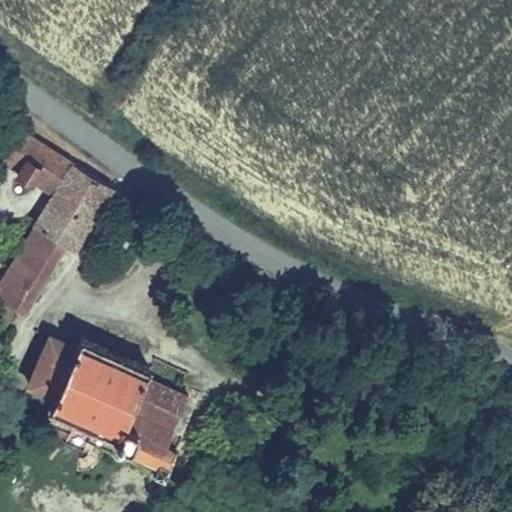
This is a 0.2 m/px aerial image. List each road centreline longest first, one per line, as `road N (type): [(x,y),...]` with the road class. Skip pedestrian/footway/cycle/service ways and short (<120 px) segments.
road 1 (tertiary): [(0,76),(193,203),(342,286),(511,362)]
road 2 (unknown): [(193,203),(105,343)]
